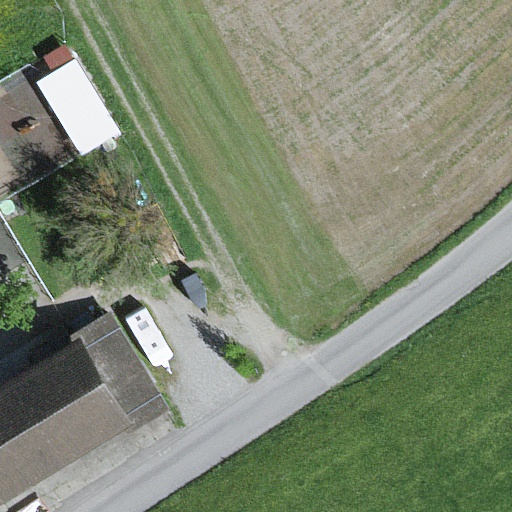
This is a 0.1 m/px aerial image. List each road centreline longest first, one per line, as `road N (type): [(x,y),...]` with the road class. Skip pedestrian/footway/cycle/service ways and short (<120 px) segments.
road 1 (unclassified): [(112,511),(511,234)]
road 2 (track): [(302,381),(79,0)]
